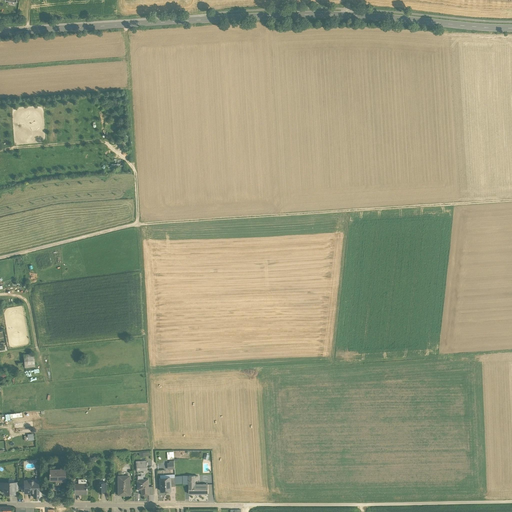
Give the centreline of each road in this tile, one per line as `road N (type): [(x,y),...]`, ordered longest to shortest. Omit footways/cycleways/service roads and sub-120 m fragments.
road 1 (secondary): [(0,32),(318,14),(511,28)]
road 2 (track): [(511,200),(139,224)]
road 3 (track): [(347,211),(334,362),(148,375)]
road 4 (track): [(511,501),(249,505)]
road 5 (residential): [(0,505),(249,505)]
road 6 (track): [(139,224),(153,449)]
road 7 (track): [(139,224),(125,25)]
road 8 (track): [(334,362),(511,351)]
road 9 (track): [(139,224),(0,257)]
